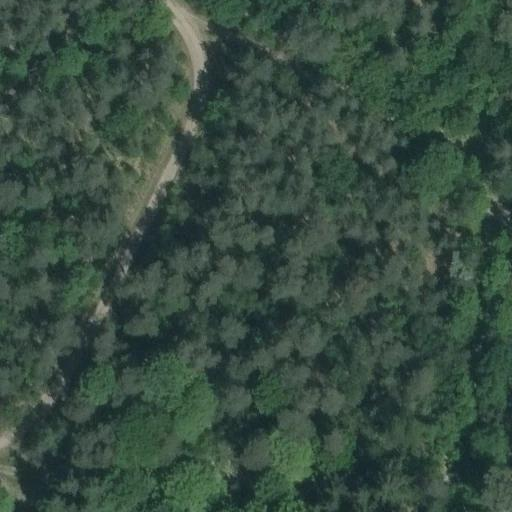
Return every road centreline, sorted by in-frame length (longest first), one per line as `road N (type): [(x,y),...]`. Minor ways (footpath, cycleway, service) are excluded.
road 1 (track): [(493,0),(482,170),(494,208),(461,482),(39,467),(17,511)]
road 2 (track): [(150,0),(215,40),(39,467)]
road 3 (track): [(215,40),(384,107),(482,170)]
